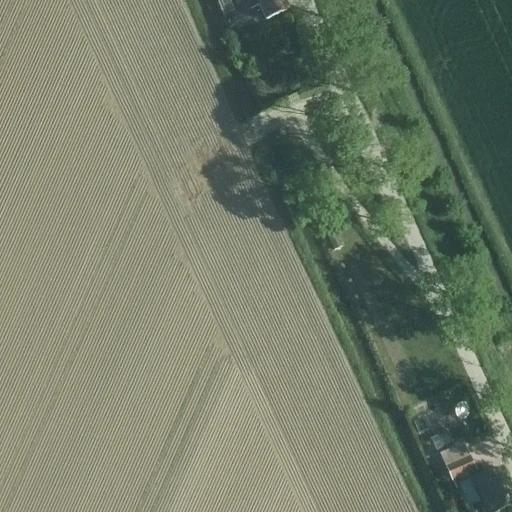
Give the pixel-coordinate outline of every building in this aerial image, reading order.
[(264,22),(288,10),(282,0),(247,0),(251,8),(257,5),(264,22)] [(267,74),(268,61),(253,60),(252,73),(267,74)] [(334,252),(341,248),(334,234),(327,238),(334,252)] [(468,458),(446,469),(453,483),(475,473),(468,458)] [(486,511),(499,511),(511,506),(511,492),(500,469),(472,482),(486,511)]
